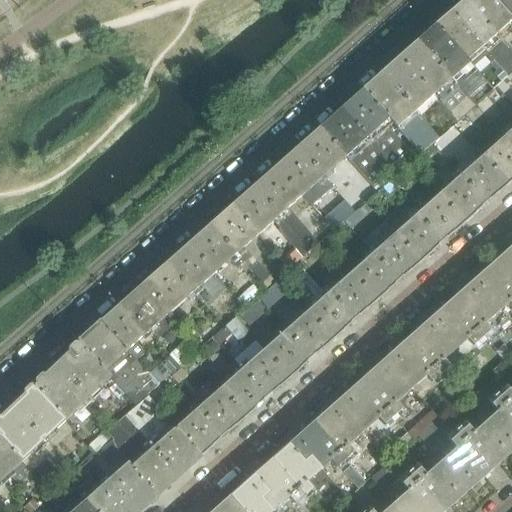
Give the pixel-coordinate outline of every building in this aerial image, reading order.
[(487,0),(466,0),(465,1),(511,53),(511,22),(511,21),(509,23),(487,0)] [(511,0),(487,0),(509,23),(511,21),(511,22),(511,21),(511,0)] [(458,7),(450,15),(506,78),(511,73),(511,53),(465,1),(458,7)] [(436,26),(435,28),(488,86),(492,91),(506,78),(450,15),(436,26)] [(435,28),(418,43),(470,102),(488,86),(435,28)] [(418,43),(399,59),(435,100),(457,124),(476,108),(470,102),(418,43)] [(435,100),(399,59),(382,75),(418,115),(433,102),(435,100)] [(418,115),(382,75),(362,92),(363,92),(392,127),(398,133),(399,132),(420,156),(439,139),(418,115)] [(410,155),(389,130),(392,127),(363,92),(352,102),(346,108),(345,107),(337,115),(331,121),(319,131),(349,163),(350,164),(377,194),(400,174),(395,169),(410,155)] [(511,105),(496,120),(482,103),(457,127),(471,141),(469,144),(482,158),(508,186),(511,182),(511,105)] [(325,180),(344,162),(347,165),(349,163),(319,131),(308,141),(302,146),(293,153),(293,154),(287,160),(287,159),(276,169),(302,200),(318,186),(326,195),(327,194),(330,197),(328,199),(347,220),(355,213),(361,207),(345,189),(342,191),(334,182),(330,186),(325,180)] [(490,202),(496,196),(497,196),(508,186),(482,158),(438,197),(464,225),(475,215),(481,210),(482,210),(491,202),(490,202)] [(309,236),(288,212),(302,200),(276,169),(264,179),(265,180),(259,185),(258,184),(249,192),(250,193),(244,198),(243,198),(231,209),(257,239),(259,238),(280,261),(289,270),(316,245),(318,247),(333,232),(325,223),(309,236)] [(446,240),(453,235),(464,225),(438,197),(396,235),(421,264),(432,254),(437,248),(438,249),(447,241),(446,240)] [(255,263),(244,251),(257,239),(231,209),(221,218),(215,224),(214,223),(205,231),(206,231),(200,237),(200,236),(188,246),(215,276),(231,262),(239,270),(244,266),(255,276),(267,291),(275,285),(269,278),(270,278),(256,262),(255,263)] [(350,230),(361,220),(355,213),(347,220),(344,223),(350,230)] [(403,279),(409,274),(421,264),(396,235),(352,274),(377,303),(388,293),(388,292),(394,287),(394,288),(403,280),(403,279)] [(170,315),(213,277),(215,276),(188,246),(177,256),(177,257),(171,262),(170,261),(162,269),(162,270),(156,276),(156,275),(144,285),(170,315)] [(511,247),(467,288),(481,303),(487,297),(500,312),(509,304),(511,307),(511,247)] [(359,318),(365,312),(365,313),(377,303),(352,274),(308,313),(333,341),(344,331),(350,326),(351,326),(360,318),(359,318)] [(128,352),(170,315),(144,285),(133,295),(133,296),(127,301),(127,300),(118,308),(118,309),(112,314),(101,324),(127,353),(128,352)] [(491,332),(486,325),(500,312),(487,297),(481,303),(467,288),(431,319),(444,334),(438,340),(452,355),(468,341),(474,347),(478,343),(482,348),(490,341),(486,337),(491,332)] [(222,321),(220,318),(221,317),(213,307),(213,306),(202,293),(196,299),(217,321),(224,329),(236,318),(245,310),(240,305),(223,320),(224,321),(222,321)] [(315,357),(321,351),(322,351),(333,341),(308,313),(264,352),(289,380),(301,370),(300,370),(306,365),(307,365),(316,357),(315,357)] [(250,334),(242,325),(236,318),(224,329),(213,339),(220,345),(231,335),(239,344),(250,334)] [(448,369),(443,363),(452,355),(438,340),(444,334),(431,319),(410,337),(406,341),(384,361),(410,391),(425,379),(430,385),(436,379),(442,385),(445,386),(451,380),(444,373),(448,369)] [(213,339),(224,329),(217,321),(194,341),(201,349),(213,339)] [(159,388),(158,386),(151,379),(128,352),(127,353),(101,324),(100,324),(78,343),(109,377),(108,379),(128,400),(135,408),(148,397),(149,397),(159,388)] [(227,371),(236,363),(225,353),(219,359),(215,356),(222,350),(214,342),(202,352),(213,365),(218,360),(227,371)] [(109,377),(78,343),(70,351),(70,355),(61,364),(61,366),(57,370),(54,370),(45,378),(41,378),(37,382),(37,386),(36,386),(35,387),(65,419),(77,408),(103,434),(97,440),(104,448),(112,442),(108,432),(112,428),(86,399),(108,379),(109,377)] [(272,395),(278,390),(289,380),(264,352),(221,390),(246,419),(257,409),(263,403),(263,404),(271,397),(272,396),(272,395)] [(400,412),(394,406),(410,391),(384,361),(336,404),(363,434),(378,420),(383,426),(400,412)] [(65,419),(35,387),(34,388),(34,389),(30,389),(26,393),(26,397),(16,405),(16,408),(13,412),(10,412),(1,420),(0,420),(0,439),(21,461),(30,472),(43,460),(44,458),(46,460),(61,476),(68,469),(66,466),(43,440),(65,419)] [(157,406),(167,396),(159,388),(149,397),(157,406)] [(462,399),(451,388),(444,394),(455,406),(462,399)] [(511,451),(511,393),(508,389),(488,406),(495,413),(480,426),(494,443),(500,437),(511,451)] [(228,434),(234,429),(246,419),(221,390),(198,411),(193,405),(172,423),(202,458),(213,448),(213,447),(219,442),(219,443),(228,435),(228,434)] [(202,458),(172,423),(171,424),(148,397),(135,408),(112,428),(108,432),(112,442),(117,454),(127,463),(158,497),(202,458)] [(454,420),(466,410),(460,403),(448,414),(454,420)] [(352,453),(347,447),(363,434),(336,404),(288,446),(301,460),(308,455),(321,470),(330,462),(335,468),(344,461),(349,467),(360,478),(365,472),(355,462),(351,465),(346,459),(352,453)] [(438,430),(447,422),(442,417),(433,425),(438,430)] [(424,433),(416,424),(413,427),(406,433),(407,434),(414,442),(424,433)] [(467,494),(511,453),(511,451),(500,437),(494,443),(480,426),(472,433),(466,426),(447,443),(453,450),(439,463),(467,494)] [(401,455),(414,442),(407,434),(393,446),(401,455)] [(0,481),(21,461),(0,439),(0,481)] [(310,490),(305,484),(321,470),(308,455),(301,460),(288,446),(252,478),(265,492),(260,497),(274,511),(289,499),(294,505),(310,490)] [(84,466),(76,457),(66,466),(68,469),(74,476),(84,466)] [(73,489),(93,470),(88,463),(84,466),(74,476),(67,482),(73,489)] [(140,511),(158,497),(127,463),(83,501),(92,511),(140,511)] [(397,511),(446,511),(467,494),(439,463),(424,476),(418,468),(399,485),(406,492),(391,505),(397,511)] [(365,484),(360,478),(349,467),(342,474),(358,491),(365,484)] [(386,486),(382,482),(386,479),(380,472),(370,480),(380,492),(386,486)] [(273,511),(274,511),(260,497),(265,492),(252,478),(213,511),(273,511)] [(55,507),(68,496),(62,490),(49,501),(55,507)] [(92,511),(83,501),(71,511),(92,511)]
